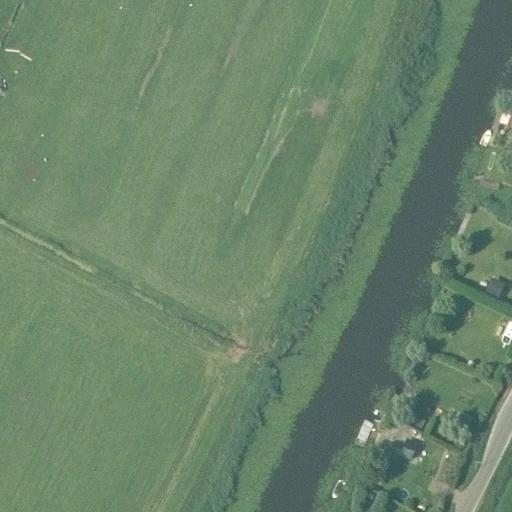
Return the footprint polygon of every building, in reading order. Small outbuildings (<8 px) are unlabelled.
[(484,295),(498,302),(506,286),(491,279),(484,295)] [(464,368),(468,358),(461,355),(457,357),(453,364),(464,368)] [(463,417),(457,427),(468,433),(473,422),(463,417)] [(408,442),(401,455),(412,460),(418,446),(408,442)] [(361,505),(374,510),(378,501),(364,496),(361,505)]
